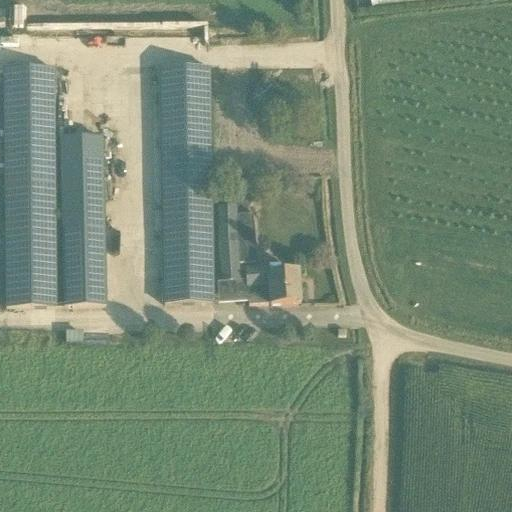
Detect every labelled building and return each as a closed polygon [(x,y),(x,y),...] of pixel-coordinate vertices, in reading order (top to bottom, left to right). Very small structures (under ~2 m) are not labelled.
[(164,307),(212,307),(209,70),(160,71),(162,276),(164,276),(164,307)] [(4,72),(5,167),(5,176),(6,311),(55,310),(53,72),(4,72)] [(64,310),(105,310),(102,141),(61,142),(64,310)] [(245,196),(237,206),(247,214),(254,204),(245,196)] [(253,217),(236,218),(235,209),(218,210),(218,244),(222,285),(239,284),(238,267),(256,266),(253,217)] [(269,272),(246,273),(248,309),(270,307),(270,309),(300,307),(298,276),(269,278),(269,272)]
